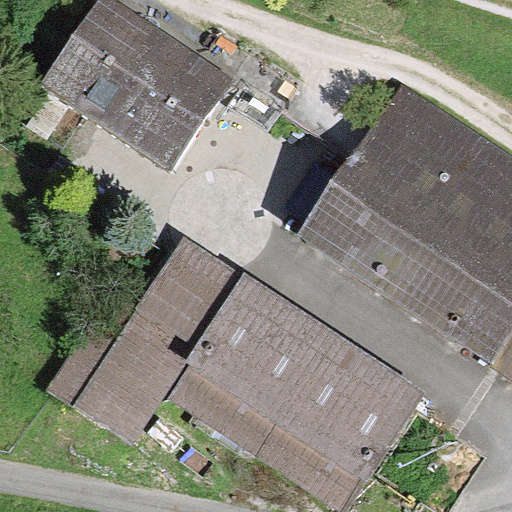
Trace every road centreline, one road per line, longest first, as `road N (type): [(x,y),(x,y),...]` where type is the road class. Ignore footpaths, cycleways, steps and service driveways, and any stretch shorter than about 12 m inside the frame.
road 1 (track): [(172,0),(261,44),(367,62),(511,149)]
road 2 (track): [(0,476),(179,511)]
